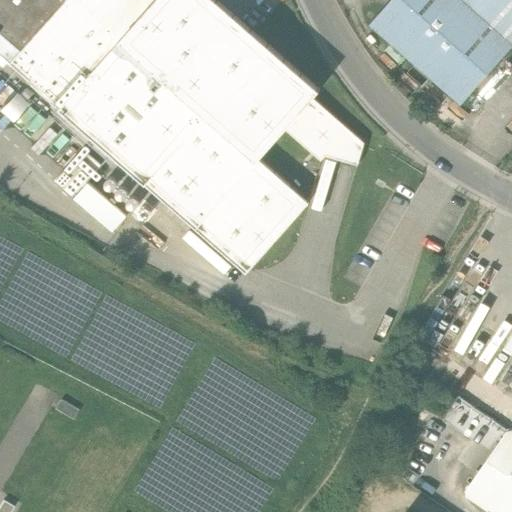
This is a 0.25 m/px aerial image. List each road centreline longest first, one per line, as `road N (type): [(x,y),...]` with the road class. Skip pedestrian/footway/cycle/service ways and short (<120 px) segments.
road 1 (track): [(306,511),(348,443),(352,414),(333,390),(0,205)]
road 2 (unclassified): [(511,199),(451,165),(386,112),(312,0)]
